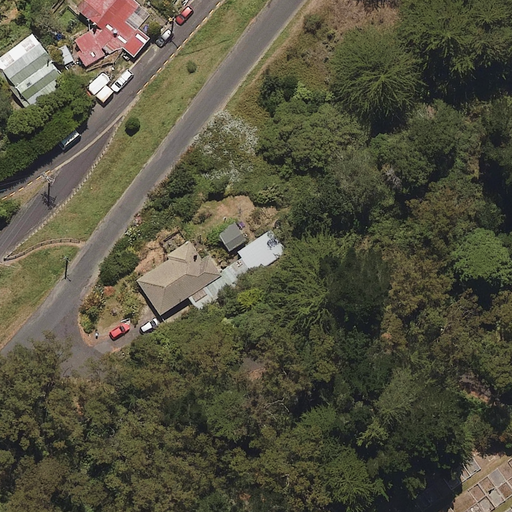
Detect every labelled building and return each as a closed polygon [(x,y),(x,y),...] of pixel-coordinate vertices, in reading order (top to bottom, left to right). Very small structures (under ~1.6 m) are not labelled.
[(69,37),(84,65),(124,46),(132,53),(160,22),(136,0),(77,0),(74,3),(97,23),(69,37)] [(70,84),(31,29),(0,50),(0,70),(29,112),(70,84)] [(105,83),(107,81),(94,69),(77,88),(89,100),(94,95),(103,103),(114,91),(105,83)] [(246,237),(234,220),(217,232),(230,249),(246,237)] [(219,274),(193,234),(167,251),(169,255),(136,277),(160,313),(219,274)]
